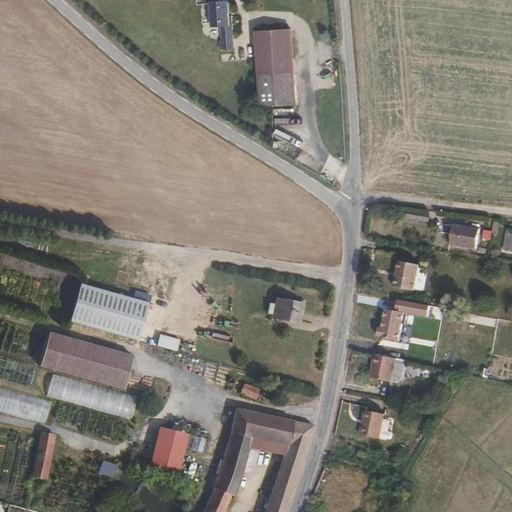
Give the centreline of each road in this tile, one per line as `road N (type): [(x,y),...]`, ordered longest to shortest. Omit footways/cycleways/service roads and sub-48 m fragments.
road 1 (unclassified): [(346,206),(132,69),(57,0)]
road 2 (unclassified): [(346,206),(352,228),(339,341),(295,511)]
road 3 (unclassified): [(343,0),(353,115),(346,206)]
road 4 (track): [(355,198),(511,215)]
